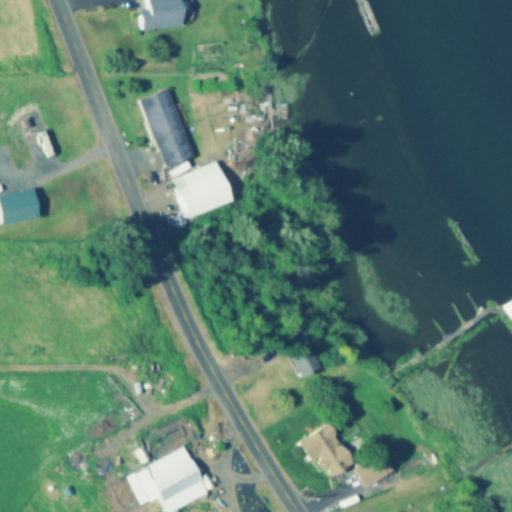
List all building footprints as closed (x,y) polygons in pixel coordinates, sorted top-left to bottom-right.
[(140,0),(141,9),(135,10),(136,30),(175,28),(173,0),(140,0)] [(188,158),(163,88),(134,99),(159,168),(188,158)] [(13,120),(22,145),(9,150),(13,162),(27,157),(30,167),(50,160),(33,113),(13,120)] [(226,203),(212,162),(166,178),(181,219),(226,203)] [(26,190),(0,195),(0,224),(31,219),(26,190)] [(296,379),(316,368),(296,326),(275,337),(296,379)] [(348,465),(323,424),(293,442),(305,463),(309,461),(317,473),(322,470),(326,478),(348,465)] [(180,448),(120,476),(134,506),(154,497),(160,511),(168,511),(202,497),(180,448)] [(356,487),(387,474),(381,460),(374,463),(372,457),(348,467),(356,487)]
